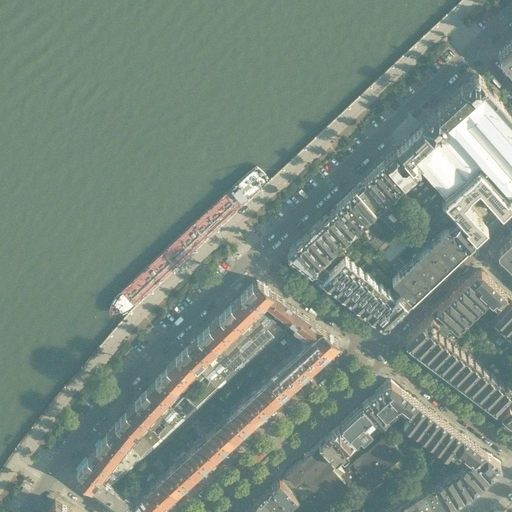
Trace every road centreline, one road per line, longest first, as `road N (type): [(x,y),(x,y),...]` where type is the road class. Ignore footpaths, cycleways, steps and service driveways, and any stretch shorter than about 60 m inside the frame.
road 1 (residential): [(251,256),(474,47)]
road 2 (residential): [(49,474),(117,388),(251,256)]
road 3 (residential): [(359,340),(172,511)]
road 4 (residential): [(217,511),(384,359)]
road 5 (residential): [(384,359),(511,453)]
road 6 (residential): [(373,350),(479,250)]
road 7 (residential): [(251,256),(359,340)]
